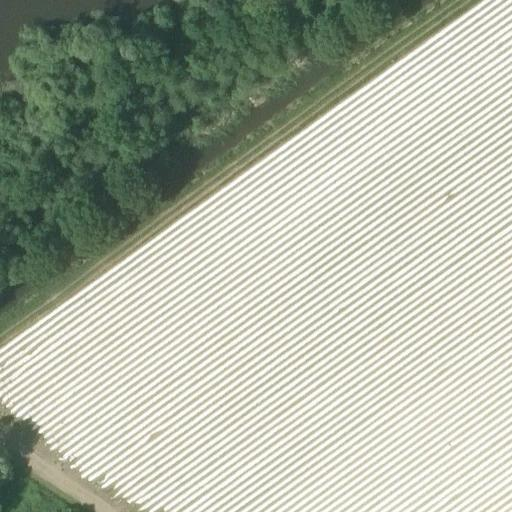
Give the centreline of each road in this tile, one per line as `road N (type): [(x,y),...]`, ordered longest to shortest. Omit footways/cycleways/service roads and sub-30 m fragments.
road 1 (track): [(0,326),(452,0)]
road 2 (track): [(116,511),(0,426)]
